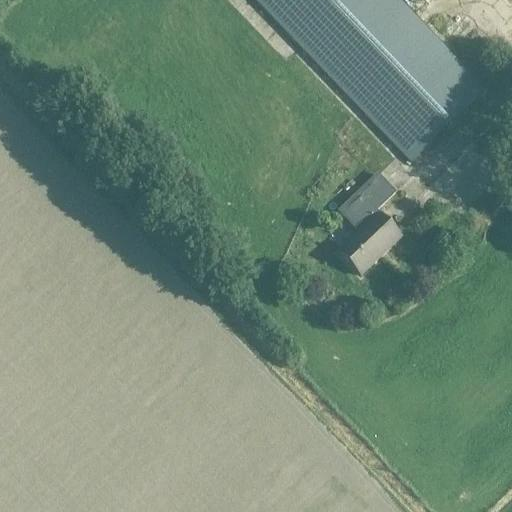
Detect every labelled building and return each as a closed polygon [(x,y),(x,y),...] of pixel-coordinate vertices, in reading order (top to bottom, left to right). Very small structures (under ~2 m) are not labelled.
[(6,0),(0,6),(0,20),(13,35),(50,0),(6,0)] [(101,0),(118,17),(134,2),(131,0),(101,0)] [(339,215),(340,214),(357,198),(384,172),(296,80),(313,63),(411,165),(485,94),(395,0),(252,0),(301,51),(284,68),(283,67),(218,0),(201,0),(165,34),(238,110),(339,215)] [(454,41),(471,51),(478,38),(462,28),(454,41)] [(376,218),(357,198),(340,214),(359,235),(338,255),(360,278),(400,240),(378,217),(376,218)]
